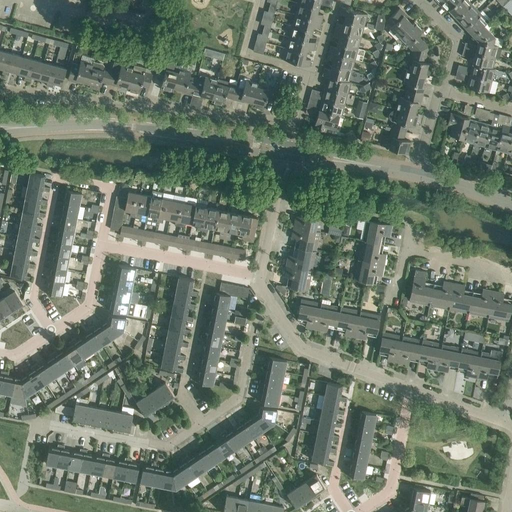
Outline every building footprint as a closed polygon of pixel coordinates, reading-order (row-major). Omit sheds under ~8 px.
[(319,8),(320,0),(299,0),(299,3),(319,8)] [(449,10),(459,0),(442,0),(439,3),(441,5),(442,3),(449,10)] [(457,19),(472,4),(467,0),(459,0),(449,10),(457,19)] [(511,0),(509,0),(503,6),(511,15),(511,0)] [(317,13),(319,8),(299,3),(295,14),(321,21),(323,15),(317,13)] [(465,27),(480,13),(472,4),(457,19),(465,27)] [(367,14),(343,7),(341,7),(340,14),(346,16),(344,20),(364,26),(367,14)] [(389,28),(390,29),(389,30),(389,32),(396,39),(398,37),(399,37),(401,35),(414,22),(414,21),(412,24),(404,15),(405,13),(400,8),(388,20),(393,24),(389,28)] [(484,25),(487,23),(490,19),(482,10),(480,13),(465,27),(473,35),(484,25)] [(320,28),(321,21),(295,14),(292,25),(312,31),(314,26),(320,28)] [(382,30),(386,16),(378,14),(375,25),(367,23),(367,26),(382,30)] [(361,37),(364,26),(344,20),(343,25),(337,23),(335,30),(361,37)] [(423,31),(414,22),(401,35),(408,43),(407,45),(413,51),(412,51),(429,47),(418,36),(423,31)] [(490,27),(487,23),(484,25),(473,35),(479,41),(501,47),(503,40),(494,37),(494,36),(487,29),(490,27)] [(311,36),(312,31),(292,25),(289,37),(315,44),(317,37),(311,36)] [(358,48),(361,37),(335,30),(333,36),(339,38),(338,43),(358,48)] [(313,50),(315,44),(289,37),(286,48),(306,53),(307,49),(313,50)] [(163,41),(161,49),(166,50),(170,48),(171,43),(163,41)] [(502,47),(501,47),(479,41),(476,52),(499,58),(502,47)] [(355,60),(358,48),(338,43),(337,47),(331,46),(329,53),(355,60)] [(425,62),(429,47),(412,51),(410,58),(413,59),(410,71),(407,70),(428,76),(432,64),(425,62)] [(305,58),(306,53),(286,48),(283,59),(309,67),(311,60),(305,58)] [(5,74),(11,53),(0,50),(0,67),(3,69),(2,73),(5,74)] [(492,68),(495,58),(499,59),(499,58),(476,52),(473,63),(495,69),(492,68)] [(18,73),(22,56),(11,53),(5,74),(9,75),(10,70),(18,73)] [(352,71),(355,60),(329,53),(327,59),(333,61),(332,65),(352,71)] [(27,80),(33,59),(22,56),(18,73),(25,75),(24,79),(27,80)] [(40,79),(44,62),(33,59),(27,80),(31,81),(32,76),(40,79)] [(115,59),(114,64),(108,84),(116,86),(117,83),(128,86),(133,68),(121,65),(123,61),(115,59)] [(87,85),(93,64),(81,61),(79,65),(72,63),(70,70),(68,80),(76,82),(76,79),(87,82),(87,85)] [(108,84),(114,64),(112,63),(110,70),(106,68),(104,63),(94,61),(93,64),(87,85),(99,89),(101,82),(108,84)] [(49,86),(55,65),(44,62),(40,79),(47,81),(46,85),(49,86)] [(173,90),(179,69),(178,69),(180,66),(167,62),(166,66),(159,64),(158,68),(155,78),(163,80),(161,87),(173,90)] [(492,81),(495,69),(473,63),(472,64),(475,64),(473,73),(471,72),(470,75),(492,81)] [(62,85),(65,75),(67,68),(55,65),(49,86),(53,87),(54,82),(62,85)] [(149,87),(151,78),(152,74),(146,72),(147,68),(134,65),(133,68),(128,86),(127,89),(139,93),(141,85),(149,87)] [(352,71),(332,65),(331,70),(325,68),(323,75),(325,76),(349,82),(352,71)] [(192,95),(197,79),(190,77),(191,72),(179,69),(173,90),(174,88),(185,91),(185,93),(192,95)] [(428,76),(407,70),(404,82),(408,84),(406,91),(423,95),(425,87),(422,87),(425,75),(428,76)] [(211,101),(217,80),(200,75),(199,80),(197,79),(192,95),(200,97),(201,95),(212,98),(211,101)] [(492,82),(492,81),(470,75),(469,77),(471,78),(469,86),(467,86),(494,94),(497,84),(492,82)] [(349,82),(325,76),(324,82),(329,83),(328,86),(326,85),(326,88),(348,94),(351,82),(349,82)] [(252,105),(258,84),(251,82),(250,79),(245,78),(243,80),(241,79),(239,86),(237,86),(233,99),(240,101),(241,99),(252,102),(252,105)] [(233,99),(237,86),(235,85),(237,81),(230,79),(229,83),(228,86),(224,85),(224,82),(223,81),(218,79),(218,80),(217,80),(211,101),(224,104),(226,97),(233,99)] [(273,103),(277,89),(269,87),(269,90),(257,87),(258,84),(252,105),(264,108),(266,101),(273,103)] [(348,94),(326,88),(325,90),(327,91),(325,100),(345,105),(348,94)] [(420,103),(423,95),(406,91),(404,98),(400,97),(397,109),(418,115),(418,114),(415,113),(418,102),(420,103)] [(345,105),(325,100),(322,108),(320,108),(320,110),(319,110),(341,116),(345,105)] [(365,111),(367,103),(362,101),(359,109),(365,111)] [(363,119),(365,111),(359,109),(357,117),(363,119)] [(415,127),(418,115),(397,109),(396,110),(394,110),(393,111),(391,112),(390,112),(389,114),(389,115),(389,117),(389,118),(390,119),(391,120),(393,121),(394,121),(392,128),(405,132),(407,125),(415,127)] [(336,129),(338,120),(339,116),(341,117),(341,116),(319,110),(314,128),(326,131),(325,131),(327,123),(336,126),(335,129),(336,129)] [(463,141),(469,119),(469,118),(451,113),(447,125),(455,127),(453,136),(463,139),(462,141),(463,141)] [(496,150),(503,124),(501,130),(496,128),(497,121),(499,115),(494,113),(492,119),(491,125),(485,147),(496,150)] [(474,144),(479,124),(470,121),(471,119),(469,119),(463,141),(474,144)] [(485,147),(491,125),(488,124),(488,126),(479,124),(474,144),(485,147)] [(508,153),(511,136),(511,132),(508,132),(510,126),(503,124),(496,150),(508,153)] [(403,139),(405,132),(392,128),(390,136),(386,135),(382,147),(407,153),(411,141),(403,139)] [(348,138),(344,139),(352,142),(357,139),(352,130),(345,134),(348,138)] [(30,172),(28,186),(43,188),(42,190),(49,192),(50,188),(43,186),(45,175),(30,172)] [(41,199),(42,190),(43,188),(28,186),(25,198),(40,201),(40,203),(47,204),(48,200),(41,199)] [(67,190),(64,203),(79,206),(82,192),(67,190)] [(135,217),(140,194),(128,191),(127,198),(125,210),(131,211),(130,216),(135,217)] [(147,214),(151,196),(140,194),(135,217),(140,218),(141,213),(147,214)] [(124,214),(125,210),(127,198),(121,196),(116,195),(113,212),(124,214)] [(157,222),(162,198),(151,196),(147,214),(153,216),(152,221),(157,222)] [(38,212),(40,203),(40,201),(25,198),(23,211),(38,214),(37,216),(44,217),(45,213),(38,212)] [(170,219),(173,200),(162,198),(157,222),(163,223),(164,218),(170,219)] [(180,226),(184,202),(173,200),(170,219),(176,220),(175,225),(180,226)] [(192,223),(196,205),(184,202),(180,226),(185,227),(186,222),(192,223)] [(77,218),(79,206),(64,203),(62,216),(77,218)] [(202,231),(207,207),(196,205),(192,223),(198,224),(197,230),(202,231)] [(214,228),(218,209),(207,207),(202,231),(207,232),(208,226),(214,228)] [(323,215),(324,211),(302,207),(302,208),(306,209),(304,218),(296,216),(294,226),(320,232),(323,215)] [(225,235),(229,211),(218,209),(214,228),(220,229),(219,234),(225,235)] [(36,225),(37,216),(38,214),(23,211),(20,224),(35,227),(35,229),(42,230),(43,226),(36,225)] [(237,232),(240,214),(229,211),(225,235),(230,236),(231,231),(237,232)] [(258,217),(240,214),(237,232),(243,233),(242,238),(243,239),(253,241),(258,217)] [(74,231),(77,218),(62,216),(59,228),(74,231)] [(392,225),(366,220),(364,229),(365,229),(362,240),(379,243),(381,234),(390,236),(392,225)] [(33,237),(35,229),(35,227),(20,224),(18,237),(33,239),(32,241),(39,243),(40,239),(33,237)] [(316,251),(320,232),(294,226),(292,237),(300,238),(298,248),(316,251)] [(72,244),(74,231),(59,228),(57,241),(72,244)] [(165,244),(166,236),(167,234),(155,232),(154,242),(165,244)] [(176,246),(178,236),(167,234),(166,236),(165,244),(176,246)] [(31,250),(32,241),(33,239),(18,237),(15,249),(30,252),(30,254),(37,256),(38,252),(31,250)] [(378,252),(379,243),(362,240),(359,259),(384,264),(386,254),(378,252)] [(69,257),(72,244),(57,241),(54,254),(69,257)] [(312,270),(316,251),(298,248),(296,257),(288,255),(286,265),(312,270)] [(28,263),(30,254),(30,252),(15,249),(13,263),(28,265),(27,267),(34,268),(35,264),(28,263)] [(67,270),(69,257),(54,254),(52,267),(67,270)] [(382,275),(384,264),(359,259),(355,279),(362,280),(372,282),(374,273),(382,275)] [(26,276),(27,267),(28,265),(13,263),(10,275),(25,278),(25,280),(32,281),(33,277),(26,276)] [(134,278),(136,268),(119,265),(117,273),(113,272),(112,276),(133,280),(134,278)] [(308,291),(312,270),(286,265),(284,276),(292,278),(292,280),(289,279),(288,280),(287,286),(286,286),(308,291)] [(64,282),(67,270),(52,267),(49,279),(64,282)] [(342,277),(343,268),(335,267),(333,276),(342,277)] [(429,305),(433,288),(424,286),(426,272),(416,269),(409,302),(429,305)] [(131,291),(133,280),(112,276),(112,279),(116,279),(114,287),(131,291)] [(191,290),(194,279),(179,276),(176,290),(191,293),(191,294),(198,296),(199,292),(191,290)] [(62,295),(64,282),(49,279),(47,292),(62,295)] [(449,309),(454,283),(444,281),(442,289),(433,288),(429,305),(449,309)] [(469,313),(472,295),(463,294),(465,285),(454,283),(449,309),(469,313)] [(277,284),(276,286),(282,293),(285,288),(282,285),(277,284)] [(129,302),(131,291),(114,287),(113,295),(109,294),(108,298),(129,302)] [(488,317),(493,291),(483,289),(481,297),(472,295),(469,313),(488,317)] [(15,290),(5,297),(14,311),(24,304),(15,290)] [(189,303),(191,294),(191,293),(176,290),(174,302),(188,305),(188,307),(195,309),(196,305),(189,303)] [(504,293),(493,291),(488,317),(508,321),(511,301),(511,298),(511,299),(511,303),(502,301),(504,293)] [(230,295),(225,294),(219,293),(216,292),(213,305),(228,308),(230,295)] [(0,310),(5,317),(14,311),(5,297),(0,299),(0,310)] [(127,313),(129,304),(129,302),(108,298),(107,301),(111,302),(110,310),(127,313)] [(316,329),(321,303),(301,299),(298,316),(307,318),(306,327),(316,329)] [(337,324),(340,307),(330,305),(331,301),(322,299),(322,303),(321,303),(316,329),(326,331),(328,322),(337,324)] [(186,316),(188,307),(188,305),(174,302),(171,315),(186,318),(186,320),(193,321),(193,317),(186,316)] [(150,314),(152,307),(148,306),(142,305),(142,309),(147,310),(146,317),(149,318),(150,314)] [(225,321),(228,308),(213,305),(210,318),(225,321)] [(355,337),(360,311),(340,307),(337,324),(346,326),(345,335),(355,337)] [(376,337),(380,315),(360,311),(355,337),(366,339),(367,330),(376,332),(375,336),(376,337)] [(126,317),(109,314),(112,315),(110,322),(123,331),(124,327),(126,317)] [(184,329),(186,320),(186,318),(171,315),(169,328),(183,331),(183,333),(190,334),(191,330),(184,329)] [(245,325),(246,318),(235,316),(234,323),(245,325)] [(223,334),(225,321),(210,318),(208,331),(223,334)] [(123,331),(110,322),(104,326),(103,324),(102,324),(113,338),(123,331)] [(113,338),(102,324),(96,329),(93,325),(91,327),(103,345),(113,338)] [(103,345),(91,327),(88,329),(90,332),(83,337),(93,351),(103,345)] [(181,342),(183,333),(183,331),(169,328),(166,341),(181,344),(181,345),(188,347),(188,343),(181,342)] [(220,346),(223,334),(208,331),(205,343),(220,346)] [(398,362),(403,336),(383,332),(379,354),(380,349),(389,351),(387,360),(398,362)] [(419,357),(423,340),(403,336),(398,362),(408,364),(410,355),(419,357)] [(93,351),(83,337),(77,341),(75,338),(72,340),(84,358),(93,351)] [(84,358),(72,340),(69,342),(71,345),(64,350),(74,364),(84,358)] [(437,369),(442,344),(423,340),(419,357),(428,359),(427,367),(437,369)] [(179,354),(181,345),(181,344),(166,341),(164,354),(178,356),(178,358),(185,360),(186,356),(179,354)] [(218,359),(220,346),(205,343),(203,356),(218,359)] [(458,365),(462,348),(442,344),(437,369),(447,372),(449,363),(458,365)] [(476,377),(481,352),(462,348),(458,365),(467,367),(466,375),(476,377)] [(490,353),(481,352),(476,377),(487,379),(488,373),(490,373),(489,375),(496,377),(497,377),(502,351),(491,349),(490,353)] [(74,364),(64,350),(58,354),(55,351),(53,353),(65,370),(74,364)] [(65,370),(53,353),(50,354),(52,358),(45,362),(55,377),(65,370)] [(176,367),(178,358),(178,356),(164,354),(161,366),(176,369),(175,371),(183,373),(183,369),(176,367)] [(215,372),(218,359),(203,356),(200,369),(215,372)] [(285,370),(287,360),(270,357),(268,365),(264,364),(263,367),(284,372),(285,370)] [(55,377),(45,362),(39,367),(37,363),(34,365),(46,383),(55,377)] [(46,383),(34,365),(31,367),(33,371),(26,375),(36,390),(46,383)] [(282,383),(284,372),(263,367),(263,371),(267,371),(265,379),(282,383)] [(213,385),(215,372),(200,369),(198,382),(213,385)] [(12,394),(15,377),(7,376),(8,372),(5,371),(0,392),(12,394)] [(36,390),(26,375),(28,378),(22,382),(25,397),(36,390)] [(25,397),(22,382),(15,380),(15,377),(12,394),(25,397)] [(280,394),(282,383),(265,379),(264,387),(260,386),(259,390),(280,394)] [(84,386),(81,382),(81,383),(79,380),(75,382),(77,385),(75,386),(78,390),(84,386)] [(165,382),(156,388),(165,403),(175,396),(165,382)] [(340,396),(342,385),(327,382),(325,395),(340,398),(339,400),(346,402),(347,398),(340,396)] [(156,409),(165,403),(156,388),(146,395),(156,409)] [(278,405),(280,396),(280,394),(259,390),(258,393),(262,394),(261,402),(278,405)] [(146,416),(156,409),(146,395),(136,402),(141,409),(146,416)] [(337,409),(339,400),(340,398),(325,395),(322,408),(337,411),(336,413),(344,414),(344,410),(337,409)] [(49,409),(59,402),(56,399),(47,405),(49,409)] [(84,422),(87,405),(75,403),(72,420),(84,422)] [(95,425),(98,408),(87,405),(84,422),(95,425)] [(263,407),(261,414),(274,423),(275,419),(277,409),(260,406),(263,407)] [(106,427),(110,410),(98,408),(95,425),(106,427)] [(335,422),(336,413),(337,411),(322,408),(319,421),(334,424),(334,426),(341,427),(342,423),(335,422)] [(137,422),(146,416),(141,409),(138,411),(134,410),(133,414),(121,412),(118,429),(129,431),(131,425),(136,426),(137,422)] [(118,429),(121,412),(110,410),(106,427),(118,429)] [(374,427),(376,413),(361,411),(359,424),(374,427)] [(292,426),(293,427),(289,433),(292,435),(297,429),(299,414),(294,413),(292,426)] [(274,423),(261,414),(255,418),(254,416),(253,416),(263,431),(274,423)] [(263,431),(253,416),(247,421),(244,417),(242,419),(254,437),(263,431)] [(254,437),(242,419),(239,421),(241,424),(234,429),(244,443),(254,437)] [(332,435),(334,426),(334,424),(319,421),(317,434),(332,437),(331,439),(338,440),(339,436),(332,435)] [(371,439),(374,427),(359,424),(356,436),(371,439)] [(244,443),(234,429),(228,433),(225,430),(223,432),(235,450),(244,443)] [(235,450),(223,432),(220,434),(222,437),(215,442),(225,456),(235,450)] [(330,447),(331,439),(332,437),(317,434),(314,446),(329,449),(329,451),(336,453),(337,449),(330,447)] [(369,452),(371,439),(356,436),(354,449),(369,452)] [(225,456),(215,442),(209,446),(206,443),(204,444),(216,462),(225,456)] [(57,466),(61,445),(58,444),(57,448),(49,446),(46,463),(57,466)] [(216,462),(204,444),(201,446),(203,450),(196,454),(206,469),(216,462)] [(68,468),(72,451),(64,449),(65,445),(61,445),(57,466),(68,468)] [(327,460),(329,451),(329,449),(314,446),(312,459),(326,462),(326,464),(333,465),(334,462),(327,460)] [(267,456),(265,453),(261,447),(257,450),(261,455),(255,459),(257,463),(267,456)] [(80,470),(84,449),(80,448),(79,452),(72,451),(68,468),(80,470)] [(91,472),(94,455),(86,454),(87,450),(84,449),(80,470),(91,472)] [(366,465),(369,452),(354,449),(351,462),(366,465)] [(281,450),(275,454),(277,458),(278,457),(284,467),(288,465),(281,455),(283,453),(281,450)] [(102,474),(106,453),(103,453),(102,457),(94,455),(91,472),(102,474)] [(113,477),(117,460),(109,458),(109,454),(106,453),(102,474),(113,477)] [(206,469),(196,454),(190,459),(188,455),(185,457),(197,475),(206,469)] [(124,479),(129,458),(125,457),(124,461),(117,460),(113,477),(124,479)] [(197,475),(185,457),(182,459),(184,463),(177,467),(187,481),(197,475)] [(136,481),(139,464),(131,462),(132,458),(129,458),(124,479),(136,481)] [(248,469),(257,463),(255,459),(245,466),(248,469)] [(151,484),(156,463),(152,462),(151,466),(143,465),(140,482),(150,484),(151,484)] [(364,478),(366,465),(351,462),(349,475),(364,478)] [(163,486),(166,469),(158,468),(159,464),(156,463),(151,484),(163,486)] [(187,481),(177,467),(179,470),(173,474),(176,489),(187,481)] [(176,489),(173,474),(166,472),(166,469),(163,486),(176,489)] [(316,474),(307,480),(306,481),(316,495),(326,488),(316,474)] [(306,501),(316,495),(306,481),(307,480),(304,476),(295,483),(297,487),(306,501)] [(222,486),(229,482),(226,478),(217,485),(219,488),(222,486)] [(283,488),(279,482),(276,484),(274,493),(276,493),(278,487),(280,490),(283,488)] [(216,490),(219,488),(217,485),(207,491),(209,494),(216,490)] [(411,499),(414,500),(427,502),(429,490),(409,486),(409,490),(412,491),(411,499)] [(297,508),(306,501),(297,487),(287,493),(297,508)] [(478,500),(479,494),(471,493),(470,498),(462,496),(460,504),(469,506),(467,511),(486,511),(480,511),(483,500),(478,500)] [(222,511),(234,511),(238,497),(226,495),(223,511),(222,511)] [(238,497),(234,511),(246,511),(249,499),(238,497)] [(258,511),(260,502),(249,499),(246,511),(258,511)] [(420,511),(424,511),(427,502),(414,500),(413,507),(420,511)] [(269,511),(271,504),(260,502),(258,511),(269,511)]
